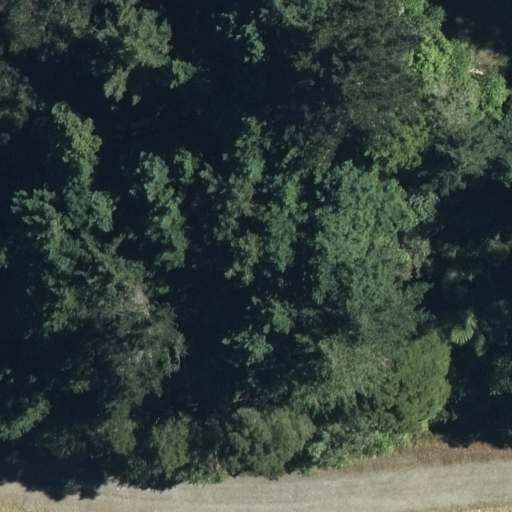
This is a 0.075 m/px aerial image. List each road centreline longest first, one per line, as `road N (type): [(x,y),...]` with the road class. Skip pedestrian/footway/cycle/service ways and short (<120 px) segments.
road 1 (unclassified): [(0,459),(273,511)]
road 2 (unclassified): [(511,100),(398,14),(393,0)]
